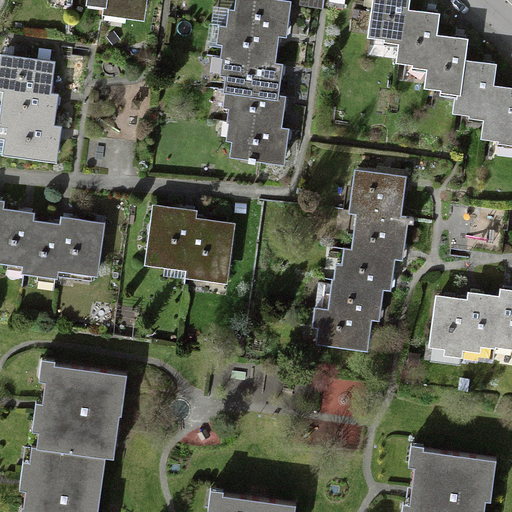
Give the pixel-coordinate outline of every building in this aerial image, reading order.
[(104,0),(104,5),(143,9),(144,0),(104,0)] [(276,36),(277,31),(286,33),(288,14),(290,3),(271,0),(239,0),(236,26),(227,24),(223,56),(231,58),(227,88),(234,89),(229,121),(237,122),(233,153),(283,160),(286,135),(287,129),(280,128),(283,102),(284,96),(277,95),(280,70),(281,64),(273,63),(276,36)] [(461,38),(435,34),(438,13),(431,12),(405,9),(406,0),(375,0),(370,34),(401,38),(398,59),(430,64),(427,84),(458,89),(455,108),(486,113),(483,135),(511,138),(511,87),(490,84),(494,63),(489,62),(462,58),(465,38),(461,38)] [(59,96),(51,94),(54,72),(55,64),(1,56),(0,64),(0,86),(5,88),(0,118),(8,119),(4,151),(58,159),(61,133),(62,127),(55,126),(58,99),(59,96)] [(315,308),(322,309),(319,340),(365,346),(368,323),(369,314),(377,315),(380,292),(381,284),(389,285),(390,280),(393,254),(401,255),(402,247),(406,216),(398,215),(401,193),(403,176),(357,170),(352,209),(359,210),(354,249),(345,248),(341,279),(334,278),(333,284),(318,282),(315,308)] [(64,218),(63,225),(59,224),(31,220),(32,213),(27,212),(0,209),(2,200),(0,200),(0,260),(25,264),(24,270),(56,275),(57,268),(96,274),(103,223),(71,219),(64,218)] [(200,217),(195,216),(196,205),(192,205),(153,200),(145,263),(188,269),(187,277),(229,282),(237,221),(200,217)] [(463,346),(464,339),(496,343),(497,336),(511,338),(511,288),(507,288),(504,288),(502,296),(476,292),(471,291),(470,300),(465,299),(439,296),(432,342),(463,346)] [(41,407),(31,481),(30,489),(25,489),(22,511),(96,511),(104,455),(116,456),(128,373),(54,362),(51,381),(45,380),(41,407)] [(415,500),(413,511),(484,511),(487,497),(492,497),(498,457),(421,447),(415,492),(414,500),(415,500)] [(297,511),(298,501),(218,491),(215,511),(297,511)]
